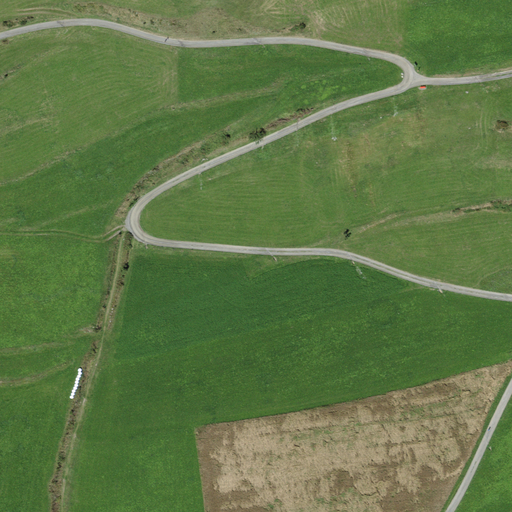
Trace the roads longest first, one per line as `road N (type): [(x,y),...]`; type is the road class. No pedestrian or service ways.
road 1 (track): [(0,37),(95,22),(167,43),(290,40),(404,63),(412,84)]
road 2 (track): [(130,223),(149,242),(330,252),(431,284),(511,298)]
road 3 (track): [(412,84),(161,187),(130,223)]
road 4 (track): [(511,388),(444,511)]
